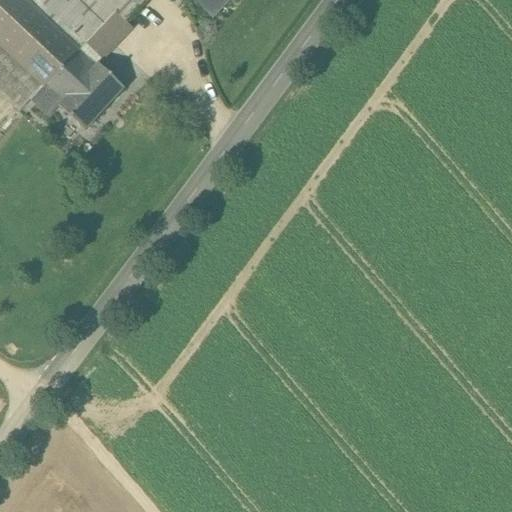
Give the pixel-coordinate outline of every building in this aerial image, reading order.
[(79,51),(24,0),(0,0),(0,47),(43,88),(44,88),(79,51)] [(140,7),(132,0),(24,0),(79,51),(80,52),(116,13),(126,22),(140,7)] [(195,0),(211,15),(225,0),(195,0)] [(43,88),(0,47),(0,95),(19,113),(31,101),(43,88)] [(79,51),(44,88),(61,105),(96,68),(80,52),(79,51)] [(61,105),(59,107),(61,109),(83,129),(83,130),(85,132),(87,130),(120,94),(120,95),(124,90),(123,88),(122,88),(100,67),(99,65),(61,105)] [(44,88),(43,88),(31,101),(49,118),(59,107),(61,105),(44,88)]
